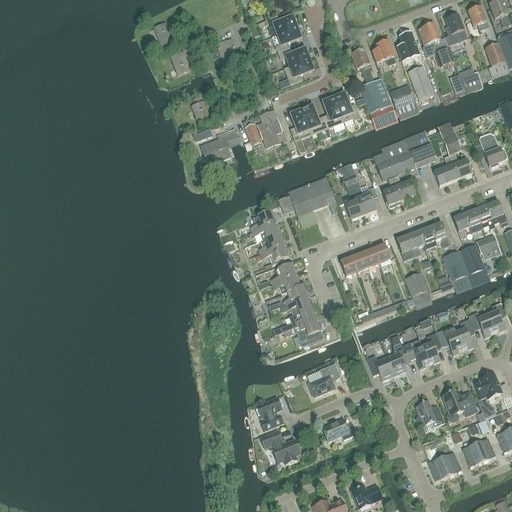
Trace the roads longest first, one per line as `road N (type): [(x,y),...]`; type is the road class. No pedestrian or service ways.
road 1 (residential): [(332,321),(315,271),(319,254),(511,179)]
road 2 (residential): [(335,3),(343,30),(357,37),(454,0)]
road 3 (residential): [(335,3),(319,8),(317,20),(329,81),(278,101)]
road 4 (residential): [(409,447),(279,501)]
road 5 (residential): [(511,376),(484,364),(400,405)]
road 6 (residential): [(236,26),(263,99),(259,109),(229,121)]
